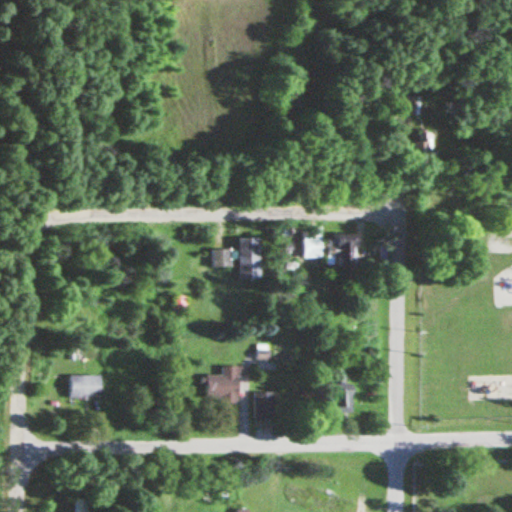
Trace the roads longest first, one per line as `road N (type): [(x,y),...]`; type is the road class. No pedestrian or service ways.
road 1 (residential): [(511,438),(15,449)]
road 2 (residential): [(14,511),(22,232),(61,214),(216,214)]
road 3 (residential): [(394,511),(388,216)]
road 4 (track): [(25,0),(39,221)]
road 5 (residential): [(388,216),(216,214)]
